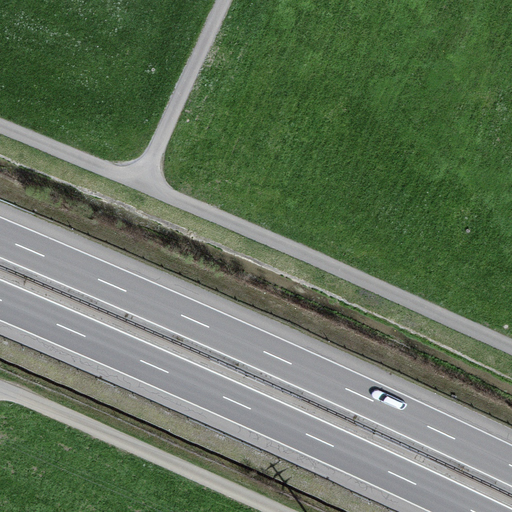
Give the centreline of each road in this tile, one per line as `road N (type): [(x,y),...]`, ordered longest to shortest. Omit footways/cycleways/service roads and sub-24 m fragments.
road 1 (track): [(0,116),(140,169),(511,351)]
road 2 (motorway): [(511,465),(0,237)]
road 3 (motorway): [(0,301),(471,511)]
road 4 (track): [(279,511),(0,388)]
road 5 (track): [(219,0),(140,169)]
